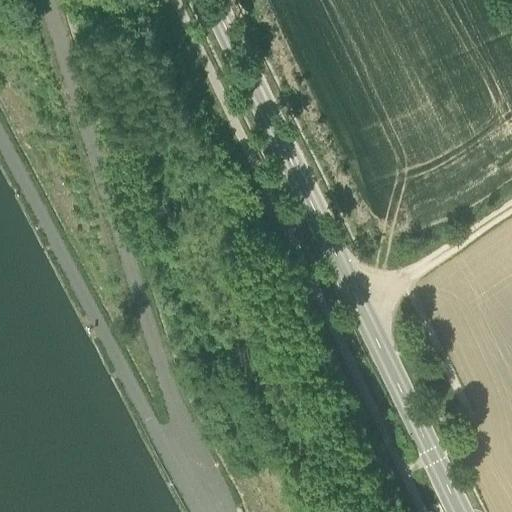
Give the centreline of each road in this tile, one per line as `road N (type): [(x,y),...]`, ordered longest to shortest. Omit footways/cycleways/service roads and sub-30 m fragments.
road 1 (tertiary): [(359,303),(210,0)]
road 2 (tertiary): [(456,511),(359,303)]
road 3 (track): [(402,280),(511,207)]
